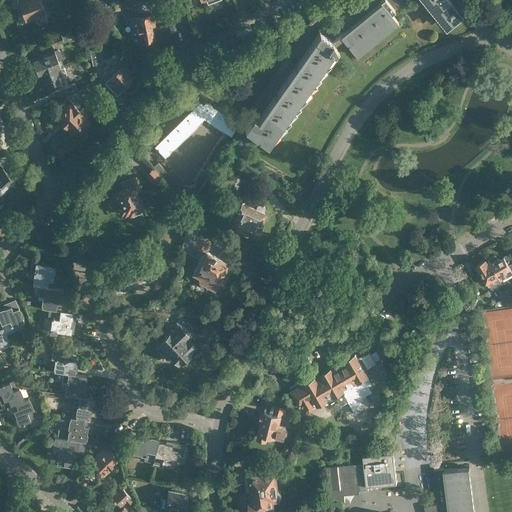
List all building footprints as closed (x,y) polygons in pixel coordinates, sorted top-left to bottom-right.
[(18,0),(25,19),(38,14),(39,16),(44,14),(43,12),(45,12),(40,0),(18,0)] [(149,0),(139,0),(137,0),(138,12),(151,11),(149,0)] [(379,0),(382,3),(341,37),(356,55),(398,21),(391,13),(405,0),(425,0),(446,23),(460,11),(450,0),(379,0)] [(104,10),(91,14),(96,27),(107,23),(104,10)] [(148,15),(130,18),(129,18),(133,42),(153,39),(151,27),(155,26),(153,15),(149,16),(148,15)] [(258,142),(261,139),(266,143),(286,125),(284,123),(296,111),(294,109),(306,96),(304,94),(316,82),(314,80),(326,68),(324,66),(336,53),(334,51),(337,47),(331,39),(319,31),(315,38),(317,39),(260,121),(253,116),(243,131),(258,142)] [(53,47),(64,42),(61,34),(49,39),(53,47)] [(100,66),(100,62),(98,53),(97,53),(91,47),(89,47),(93,68),(100,66)] [(35,67),(38,75),(64,65),(61,57),(61,55),(59,50),(58,49),(55,51),(55,50),(32,59),(30,60),(29,62),(31,67),(33,68),(35,67)] [(106,71),(102,74),(102,75),(102,77),(119,95),(122,95),(125,92),(125,90),(122,87),(134,76),(119,60),(116,60),(112,64),(112,66),(108,70),(106,71)] [(61,68),(61,66),(38,75),(41,74),(47,89),(51,87),(53,92),(57,90),(59,96),(77,89),(75,83),(68,86),(64,75),(66,74),(63,67),(61,68)] [(85,117),(89,113),(82,106),(79,109),(77,108),(79,106),(76,101),(88,96),(84,88),(66,95),(67,98),(70,101),(61,109),(58,105),(53,110),(52,113),(55,115),(55,116),(71,131),(79,123),(83,126),(88,121),(85,117)] [(225,131),(231,135),(238,123),(206,102),(206,103),(202,100),(155,146),(165,156),(204,118),(225,131)] [(222,136),(232,142),(235,138),(231,135),(225,131),(222,136)] [(218,141),(229,147),(232,142),(222,136),(218,141)] [(215,146),(225,153),(229,147),(218,141),(215,146)] [(212,151),(222,158),(225,153),(215,146),(212,151)] [(219,163),(222,158),(212,151),(209,156),(219,163)] [(206,161),(216,168),(219,163),(209,156),(206,161)] [(203,166),(213,172),(216,168),(206,161),(203,166)] [(219,176),(234,184),(242,169),(228,161),(219,176)] [(163,177),(168,172),(158,162),(154,166),(163,177)] [(0,192),(13,180),(0,166),(0,192)] [(161,175),(153,166),(144,174),(152,183),(161,175)] [(209,177),(213,172),(203,166),(199,171),(209,177)] [(172,169),(168,172),(163,177),(168,181),(176,173),(172,169)] [(206,182),(209,177),(199,171),(196,176),(206,182)] [(176,173),(168,181),(172,186),(181,178),(176,173)] [(139,207),(143,206),(136,191),(141,189),(136,176),(124,181),(126,186),(113,192),(121,213),(124,211),(125,213),(129,211),(130,214),(140,209),(139,207)] [(202,189),(206,182),(196,176),(193,181),(195,185),(202,189)] [(181,178),(172,186),(173,186),(178,192),(184,186),(185,182),(181,178)] [(189,187),(189,200),(195,200),(202,189),(195,185),(189,187)] [(178,192),(173,186),(165,193),(175,204),(182,197),(178,192)] [(189,200),(189,187),(184,186),(178,192),(182,197),(186,200),(189,200)] [(263,211),(265,207),(264,205),(260,203),(257,204),(255,208),(241,201),(240,204),(237,203),(228,222),(255,234),(255,233),(259,232),(260,228),(259,225),(260,224),(259,223),(264,212),(263,211)] [(181,226),(188,217),(182,212),(174,221),(181,226)] [(214,288),(228,262),(206,250),(210,241),(196,233),(200,225),(191,217),(181,247),(201,258),(193,273),(200,277),(199,278),(200,281),(214,288)] [(494,254),(489,257),(500,278),(511,271),(511,259),(509,253),(501,258),(499,256),(498,257),(496,255),(494,254)] [(502,284),(500,278),(489,257),(477,264),(482,273),(479,275),(479,276),(481,282),(483,282),(486,280),(487,281),(487,280),(492,288),(494,288),(502,284)] [(124,290),(156,278),(153,269),(149,259),(117,271),(124,290)] [(56,288),(56,287),(57,280),(53,280),(55,265),(31,262),(30,271),(35,272),(33,284),(40,285),(56,288)] [(56,288),(40,285),(39,294),(43,295),(41,307),(49,308),(65,310),(66,304),(61,303),(64,288),(56,287),(56,288)] [(431,305),(444,297),(439,286),(425,295),(431,305)] [(510,303),(508,289),(500,291),(502,304),(510,303)] [(0,320),(6,333),(14,329),(12,325),(24,321),(15,299),(9,302),(10,306),(0,309),(0,320)] [(174,311),(177,305),(166,299),(162,305),(174,311)] [(49,308),(48,317),(52,318),(50,336),(59,337),(60,332),(74,334),(75,327),(70,326),(73,311),(65,310),(49,308)] [(191,339),(191,335),(190,334),(194,330),(183,316),(179,320),(181,322),(162,340),(173,352),(171,354),(178,362),(188,352),(186,350),(193,344),(190,340),(191,339)] [(6,333),(0,320),(0,342),(8,340),(6,333)] [(393,354),(394,347),(392,343),(386,341),(381,344),(379,350),(376,350),(371,353),(370,352),(361,357),(361,356),(358,357),(356,353),(307,380),(306,377),(291,386),(301,403),(304,401),(308,408),(310,408),(315,406),(316,403),(320,401),(319,400),(326,396),(329,402),(337,398),(341,405),(348,401),(355,414),(371,404),(365,395),(372,391),(369,385),(373,383),(365,369),(368,368),(368,367),(376,362),(375,360),(381,357),(382,355),(387,357),(393,354)] [(62,372),(76,374),(77,367),(73,367),(75,352),(52,348),(51,358),(55,358),(53,371),(62,372)] [(76,374),(62,372),(61,381),(66,382),(64,394),(74,395),(87,397),(88,390),(84,390),(86,375),(76,374)] [(19,377),(0,385),(0,391),(3,400),(0,401),(0,403),(2,408),(6,406),(23,399),(19,388),(23,386),(19,377)] [(74,395),(72,404),(77,405),(76,412),(72,411),(72,416),(75,416),(93,419),(93,420),(98,421),(99,414),(95,413),(97,398),(87,397),(74,395)] [(27,397),(23,399),(6,406),(9,412),(13,411),(19,424),(40,415),(37,407),(32,408),(27,397)] [(267,402),(259,431),(261,431),(259,436),(266,438),(268,433),(284,437),(287,426),(279,424),(282,412),(285,413),(287,408),(283,407),(284,406),(267,402)] [(59,427),(57,436),(79,440),(80,440),(86,441),(88,426),(92,427),(93,419),(75,416),(72,416),(70,415),(68,428),(64,427),(63,428),(59,427)] [(154,462),(157,442),(158,439),(143,436),(144,433),(131,431),(128,445),(134,447),(133,453),(145,455),(144,460),(153,461),(154,462)] [(57,436),(54,436),(53,448),(48,448),(46,457),(72,461),(73,452),(84,454),(85,449),(86,441),(80,440),(79,440),(57,436)] [(154,462),(153,461),(152,464),(162,466),(162,462),(175,465),(176,459),(182,460),(185,445),(173,442),(173,445),(157,442),(154,462)] [(94,455),(98,459),(90,466),(99,476),(118,458),(105,445),(94,455)] [(396,451),(365,454),(368,484),(398,482),(396,451)] [(345,500),(345,494),(360,492),(357,466),(356,465),(354,463),(352,463),(328,465),(330,480),(328,488),(330,489),(329,496),(345,500)] [(475,511),(474,509),(469,467),(444,470),(444,468),(434,469),(438,503),(424,506),(425,511),(475,511)] [(278,489),(276,472),(250,475),(251,486),(252,486),(253,500),(250,500),(252,510),(253,510),(252,511),(262,511),(262,509),(274,508),(273,498),(281,497),(284,494),(283,491),(280,488),(278,489)] [(86,483),(80,480),(73,491),(78,495),(86,483)] [(185,491),(186,485),(172,482),(171,488),(164,487),(162,496),(159,508),(164,509),(176,511),(185,511),(186,506),(184,506),(187,491),(185,491)] [(112,496),(111,496),(122,508),(126,504),(127,505),(133,499),(121,487),(112,496)] [(366,510),(364,501),(355,503),(356,511),(371,511),(379,510),(378,507),(366,510)]
